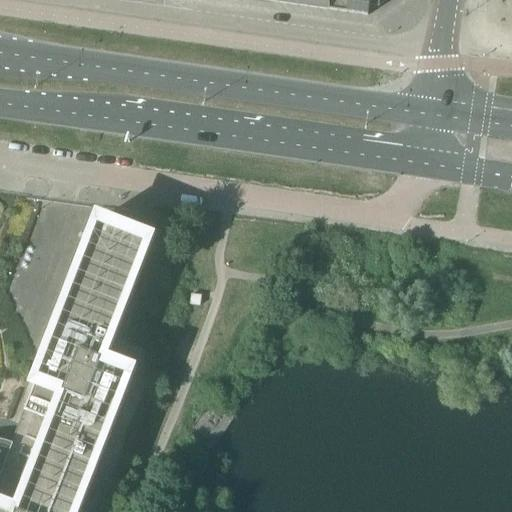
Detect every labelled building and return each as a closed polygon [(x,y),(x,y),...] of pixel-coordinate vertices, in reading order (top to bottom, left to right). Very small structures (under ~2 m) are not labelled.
[(251,0),(367,17),(369,7),(379,8),(379,0),(251,0)] [(97,222),(9,450),(90,479),(130,374),(130,373),(130,372),(108,364),(107,364),(106,365),(102,363),(149,242),(149,241),(148,240),(127,232),(126,232),(125,232),(125,233),(121,231),(121,230),(120,230),(98,221),(97,221),(97,222)] [(190,306),(199,307),(201,297),(191,296),(190,306)] [(114,354),(142,364),(146,353),(119,342),(114,354)] [(76,511),(90,479),(9,450),(6,449),(2,448),(0,447),(0,511),(76,511)]
